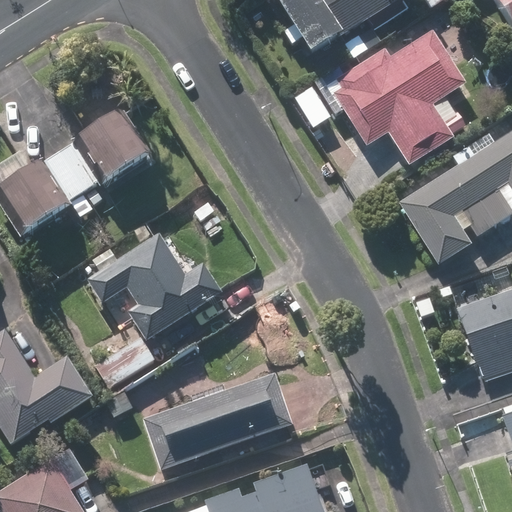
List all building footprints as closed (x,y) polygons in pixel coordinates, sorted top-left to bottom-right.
[(268,0),(264,3),(303,65),(405,0),(268,0)] [(511,0),(488,0),(511,35),(511,0)] [(361,152),(382,139),(403,172),(449,143),(445,137),(462,126),(446,99),(463,88),(429,33),(386,60),(381,52),(322,89),(361,152)] [(0,165),(0,211),(19,241),(69,209),(79,224),(105,207),(96,192),(138,165),(110,121),(29,173),(18,154),(0,165)] [(435,271),(469,249),(460,235),(467,230),(476,244),(511,221),(511,132),(395,207),(435,271)] [(123,316),(138,340),(94,368),(108,391),(152,364),(144,350),(216,305),(170,232),(118,265),(110,252),(90,264),(98,277),(82,288),(96,310),(124,293),(135,309),(123,316)] [(511,288),(458,307),(483,383),(511,372),(511,288)] [(3,334),(0,335),(0,440),(6,451),(89,401),(66,361),(31,382),(3,334)] [(137,426),(156,476),(286,427),(267,378),(137,426)] [(511,417),(498,422),(511,461),(511,417)] [(76,511),(64,492),(78,484),(60,456),(47,464),(0,493),(0,511),(76,511)] [(319,511),(304,471),(192,511),(319,511)]
